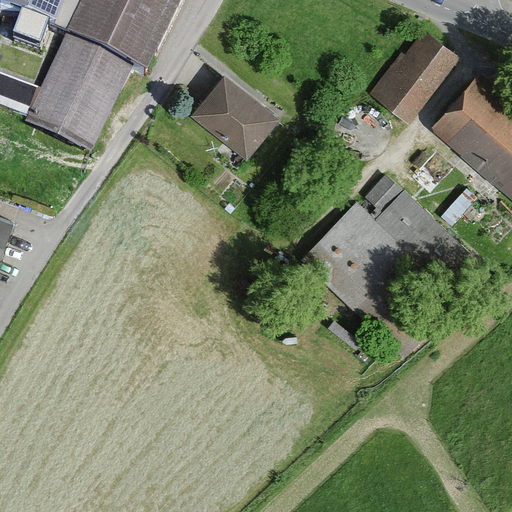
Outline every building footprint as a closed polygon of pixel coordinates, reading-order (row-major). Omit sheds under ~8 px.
[(0,0),(0,8),(68,35),(51,76),(0,56),(0,115),(31,128),(100,156),(132,74),(157,84),(190,0),(0,0)] [(419,129),(474,60),(432,27),(377,95),(419,129)] [(511,198),(511,94),(482,70),(431,130),(511,198)] [(255,164),(287,118),(226,75),(193,120),(255,164)] [(457,300),(488,267),(408,192),(388,174),(361,203),(305,263),(336,291),(351,275),(421,340),(439,321),(397,282),(416,262),(457,300)] [(0,274),(13,235),(0,231),(0,274)]
